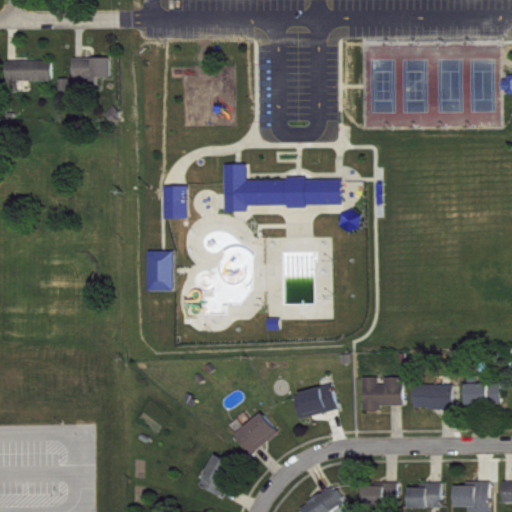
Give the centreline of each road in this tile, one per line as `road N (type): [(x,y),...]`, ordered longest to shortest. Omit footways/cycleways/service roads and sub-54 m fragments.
road 1 (residential): [(283,479),(343,447),(511,445)]
road 2 (residential): [(0,20),(139,17)]
